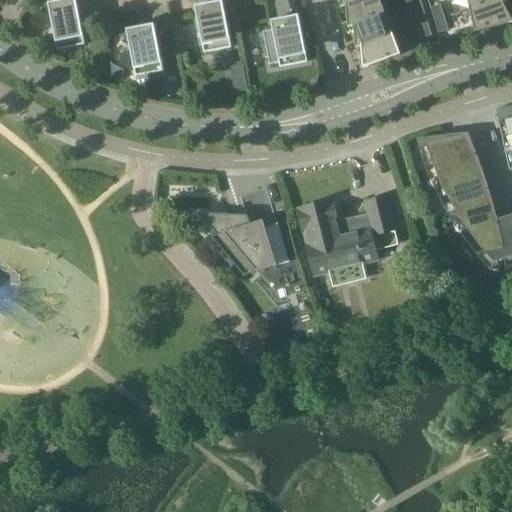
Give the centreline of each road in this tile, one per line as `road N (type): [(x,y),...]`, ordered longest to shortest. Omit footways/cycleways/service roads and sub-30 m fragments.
road 1 (residential): [(349,109),(198,128),(51,86),(0,48)]
road 2 (residential): [(511,55),(349,109)]
